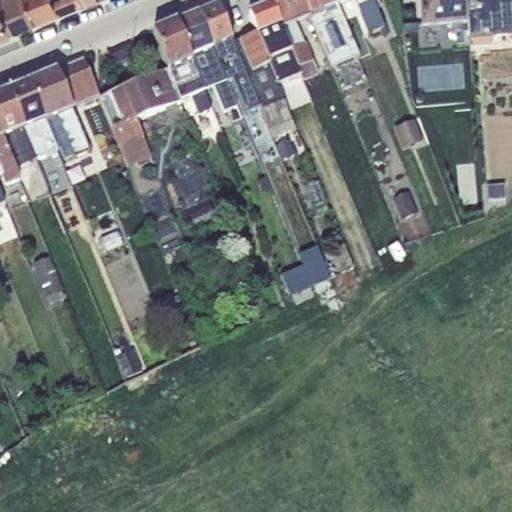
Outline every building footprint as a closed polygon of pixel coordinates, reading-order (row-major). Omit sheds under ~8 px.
[(0,0),(0,3),(10,27),(35,16),(28,0),(0,0)] [(28,0),(35,16),(58,7),(55,0),(28,0)] [(309,20),(300,0),(268,0),(271,7),(300,76),(303,82),(318,76),(312,63),(314,63),(306,44),(305,44),(297,25),(309,20)] [(333,0),(300,0),(309,20),(330,71),(357,59),(336,8),(333,0)] [(333,0),(336,8),(354,1),(367,36),(385,29),(377,9),(381,8),(378,0),(333,0)] [(465,0),(420,0),(423,28),(468,24),(465,0)] [(465,0),(468,24),(469,41),(511,36),(511,18),(510,0),(465,0)] [(0,30),(10,27),(0,3),(0,30)] [(218,7),(199,14),(227,83),(231,81),(245,116),(259,110),(233,45),(218,7)] [(300,76),(271,7),(248,17),(256,36),(277,86),(300,76)] [(199,14),(176,24),(203,92),(213,88),(223,114),(238,108),(227,83),(199,14)] [(203,92),(176,24),(152,34),(167,71),(179,101),(190,97),(197,117),(211,111),(203,92)] [(256,36),(233,45),(259,110),(272,140),(296,131),(277,86),(256,36)] [(72,111),(99,99),(84,61),(29,84),(57,153),(59,152),(64,164),(90,153),(72,111)] [(167,71),(99,99),(128,169),(151,160),(136,122),(181,104),(179,101),(167,71)] [(57,153),(29,84),(7,93),(37,161),(57,153)] [(37,161),(7,93),(6,92),(0,94),(0,135),(14,170),(37,161)] [(415,122),(394,131),(402,150),(423,141),(415,122)] [(14,170),(0,135),(0,178),(2,178),(8,191),(20,186),(14,170)] [(317,183),(303,189),(312,209),(314,208),(317,215),(326,211),(324,205),(326,204),(317,183)] [(504,185),(486,186),(486,203),(504,202),(504,185)] [(409,194),(392,201),(401,220),(417,214),(409,194)] [(117,233),(100,240),(106,254),(123,247),(117,233)] [(343,246),(331,251),(341,273),(353,268),(343,246)] [(50,259),(33,266),(46,299),(48,298),(50,305),(64,299),(61,293),(63,293),(50,259)] [(303,267),(280,278),(290,298),(312,287),(303,267)] [(170,295),(153,303),(160,320),(177,312),(170,295)] [(134,352),(117,359),(125,380),(142,373),(134,352)]
